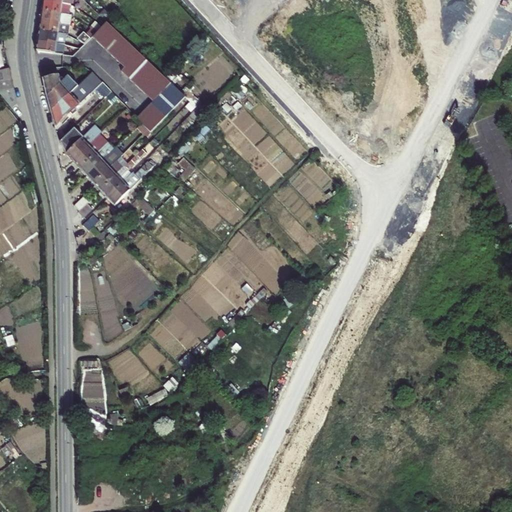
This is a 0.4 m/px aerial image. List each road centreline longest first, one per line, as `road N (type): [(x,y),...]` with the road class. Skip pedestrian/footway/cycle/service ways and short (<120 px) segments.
road 1 (residential): [(28,8),(25,70),(61,227),(67,511)]
road 2 (secondary): [(238,511),(390,192)]
road 3 (residential): [(198,0),(353,164),(390,192)]
road 4 (secondary): [(390,192),(490,0)]
